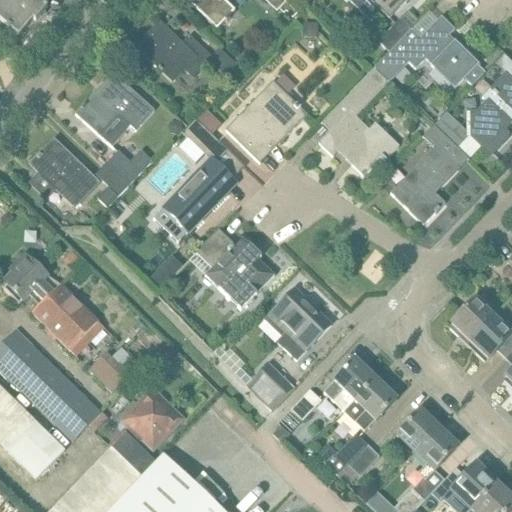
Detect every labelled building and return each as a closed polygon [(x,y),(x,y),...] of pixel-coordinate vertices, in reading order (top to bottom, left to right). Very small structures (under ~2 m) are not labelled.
[(0,0),(0,23),(7,29),(5,31),(8,34),(10,32),(18,38),(32,22),(35,24),(47,10),(36,2),(37,0),(0,0)] [(190,0),(188,3),(217,30),(235,11),(223,0),(190,0)] [(285,4),(281,0),(262,0),(276,13),(279,11),(285,4)] [(408,0),(368,0),(380,11),(389,20),(408,0)] [(285,4),(279,11),(283,15),(285,12),(293,20),(297,15),(285,4)] [(373,70),(374,70),(384,80),(389,84),(408,65),(415,72),(425,62),(454,91),(464,81),(471,88),(485,74),(477,67),(478,66),(449,37),(454,32),(441,18),(420,40),(411,31),(388,54),(373,70)] [(378,44),(388,54),(411,31),(401,21),(378,44)] [(159,25),(137,48),(172,82),(183,70),(194,81),(210,64),(230,83),(241,71),(223,54),(219,50),(211,59),(192,41),(188,38),(180,46),(159,25)] [(302,25),(302,39),(317,40),(317,25),(302,25)] [(343,102),(324,122),(333,130),(318,146),(332,159),(333,158),(332,157),(339,150),(347,158),(345,160),(361,176),(363,178),(379,161),(383,165),(399,148),(375,125),(368,132),(355,119),(389,84),(384,80),(374,70),(343,102)] [(104,84),(107,87),(98,98),(94,95),(75,116),(101,140),(111,149),(129,128),(136,133),(154,113),(112,75),(104,84)] [(511,82),(505,76),(482,99),(486,103),(476,113),(471,116),(473,141),(488,156),(492,156),(508,140),(508,135),(504,132),(511,122),(511,82)] [(278,146),(306,117),(299,110),(300,109),(296,105),(295,106),(272,83),(225,132),(259,166),(260,165),(253,159),(273,138),(279,144),(278,145),(278,146)] [(204,111),(195,120),(212,137),(221,127),(204,111)] [(433,127),(456,150),(467,139),(467,134),(446,114),(433,127)] [(195,120),(186,129),(182,133),(211,161),(163,210),(173,220),(163,230),(177,244),(201,220),(200,218),(209,209),(210,210),(236,184),(231,180),(244,167),(212,137),(195,120)] [(433,127),(423,138),(435,149),(390,196),(423,228),(445,205),(435,196),(468,162),(456,150),(433,127)] [(36,158),(37,160),(30,167),(40,176),(30,185),(46,201),(56,191),(74,209),(98,185),(77,165),(75,167),(70,162),(72,160),(54,142),(40,156),(39,155),(36,158)] [(130,187),(153,164),(141,152),(130,164),(118,153),(107,164),(130,187)] [(108,210),(130,187),(107,164),(96,176),(107,187),(96,198),(108,210)] [(260,260),(254,253),(240,240),(233,248),(218,232),(194,256),(210,271),(203,278),(239,313),(273,278),(257,262),(260,260)] [(17,277),(2,291),(18,307),(32,294),(43,305),(32,315),(74,357),(88,343),(83,338),(98,323),(61,287),(53,295),(42,284),(47,278),(24,255),(9,270),(17,277)] [(294,291),(263,323),(280,340),(276,344),(296,363),(331,327),(307,304),(305,305),(302,302),(304,301),(294,291)] [(461,336),(469,344),(493,319),(475,301),(451,327),(449,330),(458,339),(461,336)] [(493,319),(469,344),(478,353),(475,356),(485,365),(487,362),(488,362),(497,353),(505,361),(511,352),(511,335),(511,336),(493,319)] [(101,416),(16,332),(0,347),(0,373),(72,444),(101,416)] [(123,384),(124,377),(104,357),(89,372),(112,395),(123,384)] [(343,414),(375,381),(355,361),(334,383),(323,395),(343,414)] [(271,414),(293,391),(267,366),(245,389),(271,414)] [(396,401),(375,381),(343,414),(363,434),(375,422),(375,423),(396,401)] [(0,388),(0,446),(35,482),(64,453),(0,388)] [(309,392),(290,412),(301,423),(321,403),(309,392)] [(125,436),(111,450),(141,478),(154,464),(149,459),(136,447),(143,440),(152,449),(161,440),(165,440),(170,435),(173,428),(179,422),(151,395),(125,423),(132,429),(125,436)] [(414,455),(438,430),(419,412),(396,437),(414,455)] [(203,416),(196,424),(235,456),(242,448),(203,416)] [(280,428),(272,437),(280,445),(288,437),(280,428)] [(438,430),(414,455),(426,466),(417,475),(425,482),(457,448),(438,430)] [(327,448),(317,458),(317,459),(337,478),(347,467),(367,447),(355,436),(336,456),(327,448)] [(379,459),(367,447),(347,467),(359,479),(379,459)] [(108,511),(141,478),(111,450),(49,511),(108,511)] [(191,511),(205,498),(163,458),(110,511),(191,511)] [(444,482),(431,495),(431,496),(441,505),(443,502),(454,511),(470,511),(471,511),(496,486),(475,466),(463,478),(455,471),(444,482)] [(511,501),(496,486),(471,511),(472,511),(508,511),(511,509),(511,501)] [(393,511),(415,511),(425,503),(413,491),(393,511)] [(219,511),(205,498),(191,511),(219,511)]
